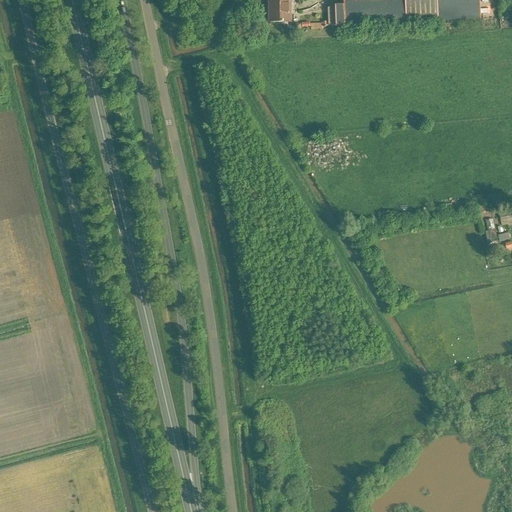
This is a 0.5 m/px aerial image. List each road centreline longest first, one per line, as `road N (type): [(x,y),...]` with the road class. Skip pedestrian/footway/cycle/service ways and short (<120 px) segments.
road 1 (trunk): [(21,0),(152,511)]
road 2 (trunk): [(190,511),(71,0)]
road 3 (unclassified): [(232,511),(210,321),(144,0)]
road 4 (trunk): [(196,511),(181,310),(121,0)]
